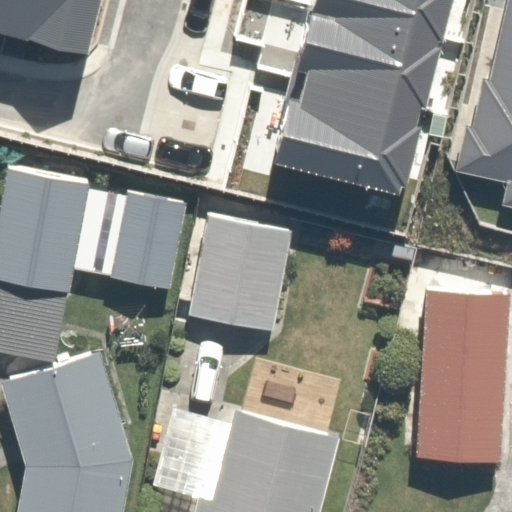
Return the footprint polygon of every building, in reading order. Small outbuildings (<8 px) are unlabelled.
[(88,161),(2,148),(0,162),(0,273),(70,284),(88,161)] [(182,187),(113,177),(100,268),(170,277),(182,187)] [(286,216),(199,204),(185,301),(272,313),(286,216)] [(435,333),(417,331),(412,381),(493,389),(502,299),(439,293),(435,333)] [(112,511),(124,445),(91,339),(0,370),(0,392),(18,443),(6,511),(112,511)] [(312,511),(340,421),(230,388),(191,511),(312,511)]
